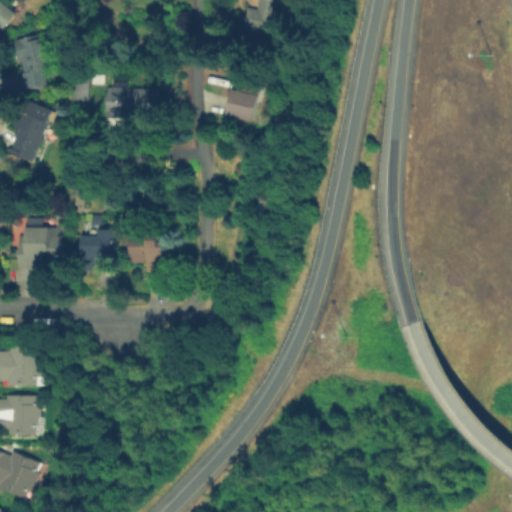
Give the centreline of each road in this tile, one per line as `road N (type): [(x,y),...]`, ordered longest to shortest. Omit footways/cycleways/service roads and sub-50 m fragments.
road 1 (motorway): [(375,0),(310,306),(258,407),(163,511)]
road 2 (motorway): [(406,0),(390,220),(412,320)]
road 3 (residential): [(197,295),(204,174),(193,82),(197,0)]
road 4 (motorway): [(412,320),(461,405),(511,453)]
road 5 (residential): [(55,311),(160,312),(197,295)]
